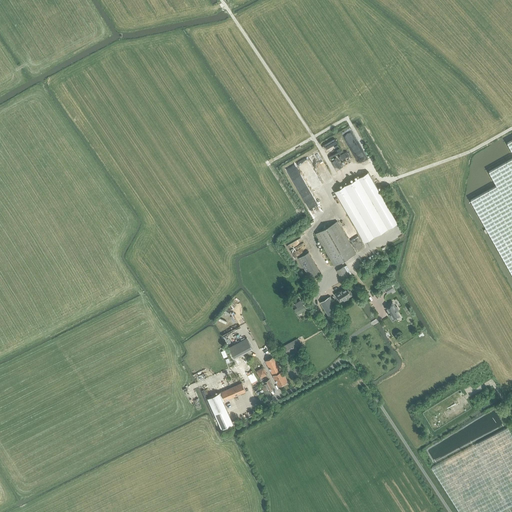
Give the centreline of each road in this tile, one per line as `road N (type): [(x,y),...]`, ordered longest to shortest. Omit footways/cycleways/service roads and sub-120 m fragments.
road 1 (track): [(319,224),(308,210),(299,212),(268,163),(312,138),(221,0)]
road 2 (track): [(312,138),(347,119),(377,176),(396,178),(511,128)]
road 3 (unclassified): [(449,511),(318,304)]
